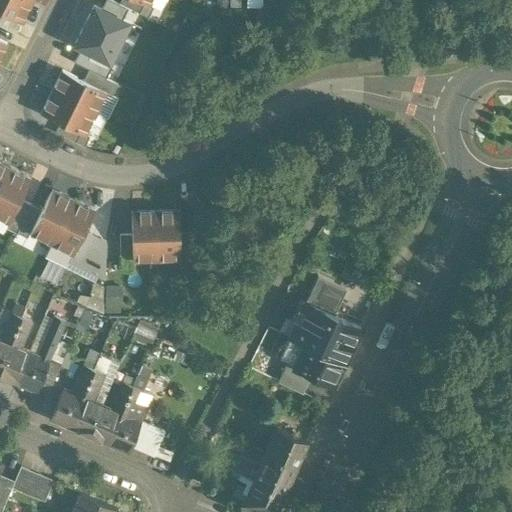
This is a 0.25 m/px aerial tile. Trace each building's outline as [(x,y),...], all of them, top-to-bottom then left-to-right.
[(31,2),(25,0),(0,0),(0,13),(5,16),(20,24),(31,2)] [(148,6),(135,0),(120,0),(118,5),(148,19),(153,9),(148,6)] [(127,23),(93,7),(74,45),(108,62),(127,23)] [(80,48),(73,63),(104,79),(112,65),(80,48)] [(83,82),(76,79),(76,78),(61,71),(51,92),(94,114),(105,93),(83,82)] [(117,85),(88,71),(83,82),(105,93),(111,96),(117,85)] [(94,114),(51,92),(40,114),(55,121),(60,123),(84,135),(94,114)] [(84,135),(60,123),(55,134),(84,148),(89,138),(84,135)] [(29,180),(8,169),(0,185),(0,219),(8,224),(19,201),(29,180)] [(72,201),(51,191),(40,211),(29,234),(51,245),(72,201)] [(30,206),(19,201),(8,224),(5,230),(15,235),(16,235),(30,206)] [(94,212),(72,201),(51,245),(72,255),(84,232),(94,212)] [(30,206),(16,235),(26,240),(29,234),(40,211),(30,206)] [(178,212),(154,213),(155,261),(179,260),(179,235),(178,212)] [(154,213),(130,213),(131,236),(131,261),(155,261),(154,213)] [(105,243),(84,232),(72,255),(69,261),(104,278),(105,243)] [(192,267),(191,235),(179,235),(179,260),(180,267),(192,267)] [(131,236),(119,236),(120,269),(132,268),(131,261),(131,236)] [(345,291),(317,277),(305,302),(333,316),(345,291)] [(333,316),(305,302),(289,338),(342,363),(343,363),(359,328),(333,316)] [(297,314),(279,305),(273,316),(291,325),(297,314)] [(0,337),(0,365),(21,317),(11,313),(0,337)] [(64,321),(53,316),(47,329),(59,333),(64,321)] [(21,317),(0,365),(0,376),(15,383),(28,352),(19,348),(31,321),(21,317)] [(137,318),(130,336),(149,344),(156,326),(137,318)] [(28,352),(15,383),(35,391),(48,360),(59,333),(47,329),(37,355),(28,352)] [(286,338),(267,329),(264,336),(283,345),(286,338)] [(311,349),(286,338),(283,345),(278,356),(303,367),(311,349)] [(342,363),(311,349),(303,367),(302,368),(333,383),(342,363)] [(93,370),(69,428),(88,436),(101,405),(119,363),(100,355),(93,370)] [(59,365),(48,360),(35,391),(46,396),(51,383),(59,365)] [(72,392),(62,388),(53,408),(48,419),(68,428),(69,428),(93,370),(83,365),(72,392)] [(150,382),(136,376),(134,381),(133,380),(131,386),(141,390),(141,391),(146,393),(150,382)] [(110,408),(101,405),(88,436),(107,444),(131,386),(121,382),(110,408)] [(46,396),(43,404),(53,408),(62,388),(51,383),(46,396)] [(131,386),(107,444),(126,452),(139,421),(130,417),(141,391),(141,390),(131,386)] [(306,441),(276,428),(265,453),(295,466),(306,441)] [(295,466),(265,453),(259,467),(254,479),(284,492),(295,466)] [(259,467),(239,459),(234,470),(254,479),(259,467)] [(0,511),(12,485),(0,479),(0,511)] [(274,511),(284,492),(254,479),(242,505),(258,511),(274,511)] [(83,495),(76,511),(71,511),(70,511),(111,511),(113,508),(83,495)]
